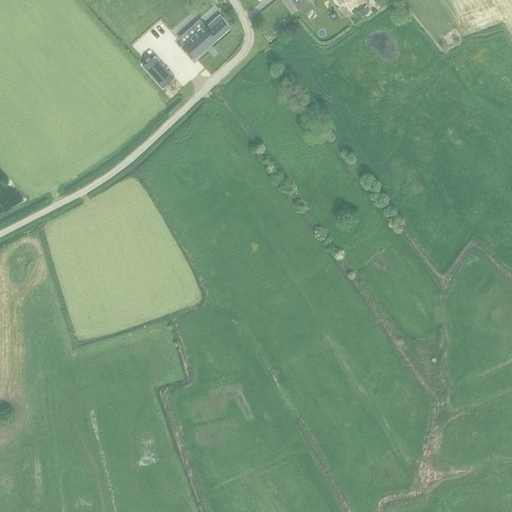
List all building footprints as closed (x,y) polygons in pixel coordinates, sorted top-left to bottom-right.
[(178,0),(164,13),(170,20),(185,7),(179,0),(178,0)] [(283,0),(293,11),(306,0),(283,0)] [(337,23),(330,4),(318,8),(324,27),(337,23)] [(365,7),(359,11),(362,16),(368,12),(365,7)] [(189,26),(179,13),(158,30),(167,42),(189,26)] [(196,57),(230,26),(220,14),(207,26),(205,24),(184,44),(196,57)] [(154,54),(142,65),(162,87),(174,77),(154,54)]
